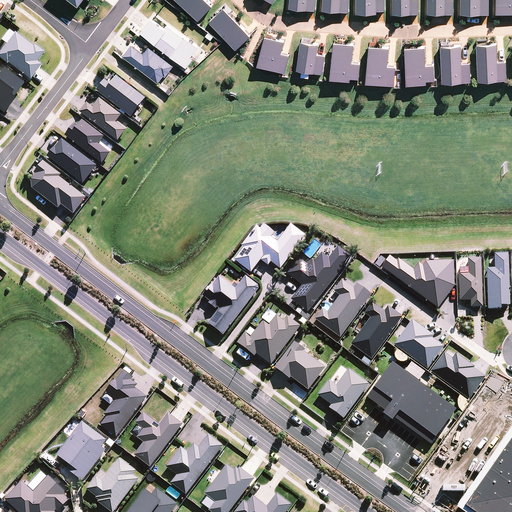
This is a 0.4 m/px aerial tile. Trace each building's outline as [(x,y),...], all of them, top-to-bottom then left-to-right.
[(208,0),(207,0),(174,0),(192,17),(208,0)] [(247,30),(218,0),(202,16),(231,46),(247,30)] [(285,0),(286,11),(306,11),(306,8),(313,8),(313,0),(285,0)] [(313,0),(314,12),(334,11),(334,8),(342,8),(341,0),(313,0)] [(344,0),(345,12),(365,11),(365,9),(372,8),(372,0),(344,0)] [(382,0),(383,12),(403,12),(403,9),(410,9),(410,0),(382,0)] [(419,0),(420,14),(440,14),(440,11),(447,11),(447,0),(419,0)] [(455,0),(456,9),(476,9),(476,6),(483,6),(483,0),(455,0)] [(511,0),(497,0),(497,14),(511,13),(511,0)] [(138,32),(184,67),(191,59),(188,57),(196,47),(183,37),(182,38),(165,25),(162,28),(149,18),(138,32)] [(276,36),(261,31),(252,59),(273,66),(278,52),(271,49),(276,36)] [(7,63),(29,81),(41,66),(36,62),(43,53),(33,45),(32,47),(14,33),(0,50),(0,60),(6,65),(7,63)] [(313,40),(298,38),(295,68),(317,70),(319,55),(312,54),(313,40)] [(349,39),(327,38),(326,76),(346,77),(346,74),(354,75),(354,58),(348,58),(349,39)] [(492,39),(471,39),(471,77),(491,77),(491,74),(499,74),(499,58),(492,58),(492,39)] [(454,40),(433,40),(434,78),(454,78),(454,75),(461,75),(461,59),(455,59),(454,40)] [(385,42),(364,41),(363,79),(383,80),(383,77),(390,77),(391,61),(385,61),(385,42)] [(416,42),(395,42),(396,80),(416,79),(416,77),(423,76),(423,60),(417,60),(416,42)] [(130,44),(121,56),(157,83),(162,75),(164,77),(172,66),(147,47),(142,53),(130,44)] [(0,112),(2,115),(14,100),(12,98),(23,85),(3,70),(0,72),(0,112)] [(94,93),(129,119),(144,100),(114,78),(108,86),(103,82),(94,93)] [(119,117),(97,100),(90,109),(84,105),(77,114),(115,143),(124,132),(114,124),(119,117)] [(72,125),(63,138),(72,145),(100,166),(108,155),(96,146),(102,138),(82,123),(80,122),(76,128),(72,125)] [(52,149),(45,159),(49,162),(81,186),(94,168),(63,144),(59,141),(53,150),(52,149)] [(71,216),(84,199),(58,179),(59,177),(41,163),(32,175),(33,176),(30,180),(29,181),(30,190),(56,211),(59,207),(71,216)] [(259,230),(256,228),(240,247),(243,249),(233,261),(250,274),(263,258),(260,262),(267,267),(270,263),(280,271),(305,237),(290,226),(276,243),(270,239),(274,234),(263,226),(259,230)] [(350,258),(337,248),(328,260),(321,255),(315,263),(311,260),(307,266),(298,260),(286,275),(301,287),(290,301),(307,313),(310,308),(350,258)] [(494,269),(486,269),(487,310),(500,309),(500,307),(509,306),(508,254),(493,255),(494,269)] [(389,257),(381,268),(437,309),(454,286),(453,261),(425,262),(422,266),(418,263),(413,271),(398,260),(396,262),(389,257)] [(482,307),(480,259),(467,259),(468,274),(459,274),(460,301),(470,301),(470,308),(482,307)] [(257,287),(245,277),(235,291),(218,278),(212,286),(211,285),(202,297),(209,303),(207,305),(215,310),(216,308),(218,310),(207,325),(223,337),(258,290),(257,287)] [(340,338),(371,296),(356,284),(352,289),(341,281),(333,292),(339,296),(327,313),(322,310),(314,320),(340,338)] [(364,314),(370,318),(351,345),(371,359),(402,317),(387,307),(384,312),(372,303),(364,314)] [(261,312),(246,333),(239,342),(257,355),(259,353),(272,363),(300,325),(288,316),(285,320),(278,315),(269,308),(264,315),(261,312)] [(310,319),(302,314),(298,321),(306,326),(310,319)] [(411,320),(393,345),(427,370),(443,347),(432,338),(433,336),(411,320)] [(305,348),(295,341),(277,366),(309,388),(325,366),(303,350),(305,348)] [(443,353),(429,372),(468,400),(485,378),(473,369),(474,368),(455,354),(451,359),(443,353)] [(399,413),(435,440),(456,411),(392,364),(373,389),(392,403),(385,413),(382,416),(392,423),(394,420),(399,413)] [(369,382),(350,369),(338,386),(330,380),(320,395),(333,404),(331,407),(345,417),(369,382)] [(133,379),(124,372),(116,382),(115,381),(106,393),(115,400),(104,415),(107,418),(101,426),(116,438),(147,398),(135,389),(138,386),(131,381),(133,379)] [(366,399),(385,413),(392,403),(373,389),(366,399)] [(183,425),(168,414),(160,425),(144,413),(135,424),(143,430),(137,438),(144,443),(134,456),(150,468),(183,425)] [(399,413),(394,420),(430,446),(435,440),(399,413)] [(107,441),(83,422),(57,456),(70,466),(67,470),(83,482),(106,451),(102,448),(107,441)] [(472,511),(465,507),(511,440),(511,430),(458,509),(462,511),(472,511)] [(223,447),(208,435),(199,448),(194,444),(187,453),(181,448),(166,468),(177,476),(171,484),(186,495),(223,447)] [(511,511),(511,440),(465,507),(472,511),(511,511)] [(136,471),(119,459),(102,481),(96,477),(87,490),(97,497),(96,499),(99,501),(98,502),(110,511),(113,511),(139,479),(133,475),(136,471)] [(210,511),(229,511),(255,480),(239,468),(238,470),(236,468),(234,470),(227,465),(205,494),(215,502),(209,511),(210,511)] [(67,493),(48,476),(34,492),(22,481),(5,500),(18,511),(54,511),(56,511),(57,511),(58,511),(70,500),(65,496),(67,493)] [(172,511),(178,505),(157,489),(152,495),(145,490),(127,511),(172,511)] [(286,511),(291,505),(277,494),(267,507),(253,496),(247,504),(243,501),(234,511),(286,511)]
